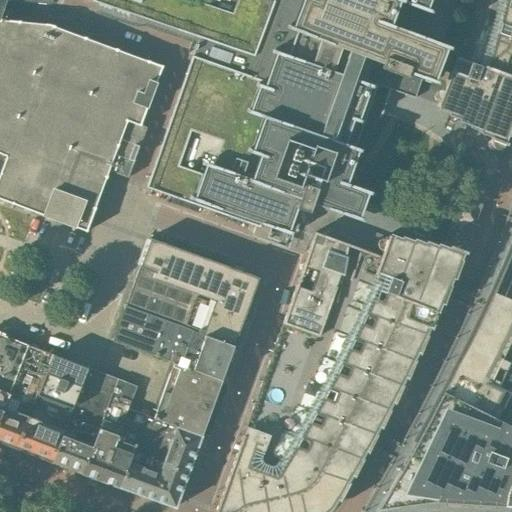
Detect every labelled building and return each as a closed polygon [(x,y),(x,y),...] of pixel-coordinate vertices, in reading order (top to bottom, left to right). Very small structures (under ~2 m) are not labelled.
[(260,227),(268,204),(271,205),(271,206),(288,212),(291,205),(310,212),(316,195),(318,188),(321,189),(339,139),(356,145),(378,83),(384,86),(391,89),(392,87),(406,93),(406,94),(415,97),(421,79),(427,81),(456,0),(93,0),(93,1),(96,2),(208,40),(212,41),(205,60),(192,55),(147,183),(146,187),(255,225),(260,227)] [(451,68),(443,90),(437,105),(438,105),(437,108),(448,112),(448,114),(459,118),(458,120),(469,124),(469,126),(480,130),(479,132),(491,137),(490,138),(493,139),(496,130),(497,131),(511,89),(511,0),(470,0),(468,7),(474,9),(471,18),(465,16),(460,29),(466,31),(462,41),(456,38),(452,52),(457,54),(452,68),(451,68)] [(0,198),(4,200),(88,231),(110,170),(128,177),(149,126),(143,124),(164,66),(54,24),(0,18),(0,151),(7,155),(0,172),(0,198)] [(439,282),(443,271),(450,255),(453,246),(450,245),(450,246),(438,242),(437,244),(426,240),(425,241),(414,237),(413,239),(402,235),(401,237),(390,232),(389,235),(381,255),(335,239),(315,232),(214,511),(316,511),(322,503),(322,504),(338,478),(351,455),(366,429),(378,407),(383,397),(392,380),(404,357),(408,347),(427,307),(431,299),(439,282)] [(511,236),(509,244),(498,271),(489,293),(478,317),(467,341),(456,365),(443,391),(430,416),(416,442),(401,467),(386,494),(387,494),(385,497),(386,506),(393,505),(393,506),(435,501),(504,505),(511,506),(511,236)] [(127,305),(152,314),(235,344),(258,277),(235,269),(235,268),(224,265),(173,247),(150,238),(126,305),(127,305)] [(152,314),(126,305),(113,340),(139,349),(152,314)] [(174,362),(222,379),(235,344),(152,314),(139,349),(174,362)] [(0,419),(30,343),(0,331),(0,419)] [(30,343),(0,419),(0,439),(54,460),(65,429),(29,415),(46,373),(54,353),(30,343)] [(46,373),(81,387),(89,367),(54,353),(46,373)] [(154,417),(202,435),(222,379),(174,362),(154,417)] [(65,429),(54,460),(84,471),(119,378),(89,367),(81,387),(65,429)] [(102,478),(125,419),(130,407),(138,385),(119,378),(84,471),(102,478)] [(144,426),(149,414),(130,407),(125,419),(144,426)] [(121,486),(176,507),(202,435),(154,417),(149,414),(144,426),(121,486)] [(125,419),(102,478),(121,486),(144,426),(125,419)]
